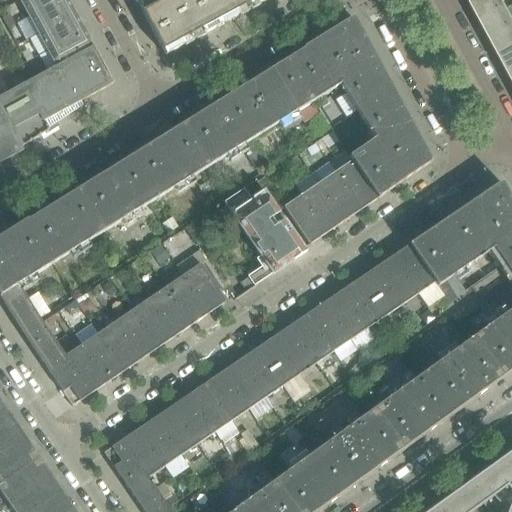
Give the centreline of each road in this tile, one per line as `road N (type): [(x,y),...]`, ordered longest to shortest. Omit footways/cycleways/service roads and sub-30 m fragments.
road 1 (residential): [(476,169),(63,446)]
road 2 (residential): [(156,110),(334,0)]
road 3 (residential): [(375,0),(476,169)]
road 4 (residential): [(0,207),(156,110)]
road 5 (residential): [(380,511),(511,414)]
road 6 (residential): [(511,133),(438,0)]
road 7 (residential): [(156,110),(97,0)]
